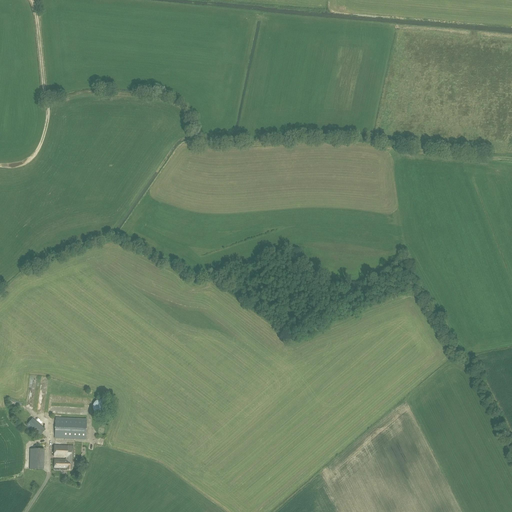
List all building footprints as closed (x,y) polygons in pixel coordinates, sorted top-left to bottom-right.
[(108,404),(107,403),(106,402),(105,401),(104,400),(103,400),(102,400),(101,400),(98,400),(97,400),(95,402),(94,403),(94,404),(93,405),(93,406),(93,408),(93,409),(93,410),(94,412),(95,413),(96,414),(97,414),(99,415),(100,415),(101,415),(103,415),(104,414),(105,413),(106,413),(107,412),(107,411),(108,409),(108,408),(108,407),(108,405),(108,404)] [(86,440),(87,419),(56,418),(55,439),(86,440)] [(39,437),(45,430),(32,419),(27,426),(39,437)] [(55,457),(67,457),(67,460),(55,460),(54,470),(72,470),(72,446),(55,446),(55,457)] [(43,449),(30,449),(30,469),(42,469),(43,449)]
